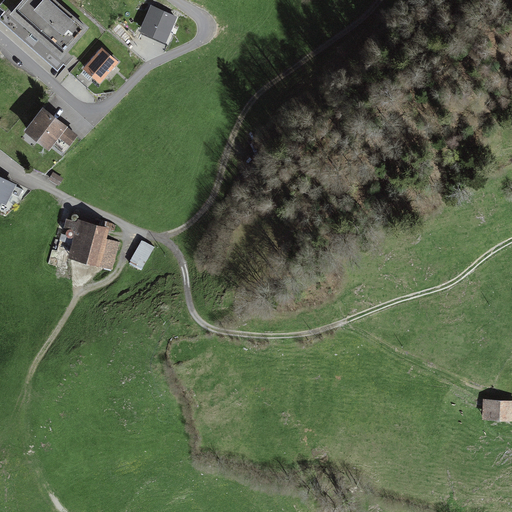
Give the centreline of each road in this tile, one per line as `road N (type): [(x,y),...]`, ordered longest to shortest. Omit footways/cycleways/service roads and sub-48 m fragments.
road 1 (track): [(393,0),(376,22),(261,95),(212,202),(159,239),(181,259),(190,305),(205,325),(241,334),(320,330),(446,285),(511,240)]
road 2 (track): [(63,511),(32,471),(28,371),(80,293),(114,276),(135,230)]
road 3 (residential): [(0,35),(81,108),(97,110),(148,65),(204,35),(201,18),(174,0)]
road 4 (residential): [(159,239),(0,159)]
